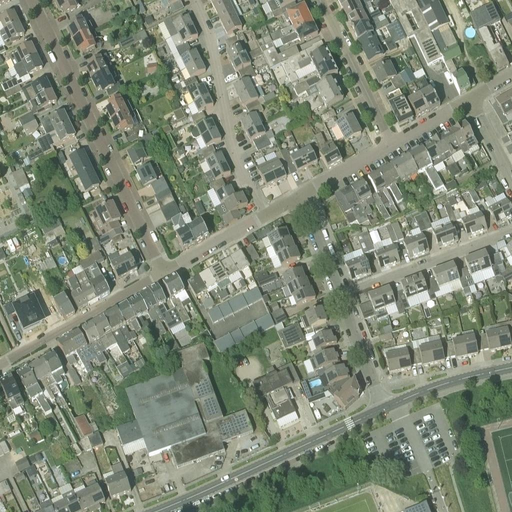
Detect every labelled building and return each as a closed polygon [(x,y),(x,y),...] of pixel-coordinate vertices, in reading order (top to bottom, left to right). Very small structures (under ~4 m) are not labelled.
[(65,15),(77,9),(74,2),(78,0),(77,0),(58,0),(54,2),(59,12),(63,10),(65,15)] [(217,16),(231,9),(227,0),(223,0),(212,5),(217,16)] [(297,9),(295,3),(293,0),(276,0),(268,4),(274,18),(275,19),(283,16),(287,14),(297,9)] [(337,0),(342,10),(363,0),(337,0)] [(363,0),(342,10),(348,21),(368,11),(366,5),(375,1),(374,0),(363,0)] [(428,66),(442,60),(440,54),(430,34),(421,13),(414,0),(390,0),(389,1),(399,22),(407,39),(408,40),(414,37),(428,66)] [(439,4),(421,13),(430,34),(437,31),(447,26),(449,25),(439,4)] [(297,9),(287,14),(283,16),(286,22),(290,23),(292,27),(258,43),(261,49),(272,44),(281,40),(313,26),(304,6),(297,9)] [(497,74),(509,68),(490,28),(500,23),(492,7),(469,17),(492,65),(497,74)] [(222,26),(237,19),(231,9),(217,16),(222,26)] [(348,21),(353,31),(377,19),(381,17),(379,11),(370,15),(368,11),(348,21)] [(0,24),(4,32),(19,25),(14,14),(8,17),(7,15),(0,17),(0,24)] [(171,39),(193,29),(188,18),(184,20),(182,15),(164,23),(164,24),(171,39)] [(154,23),(151,17),(144,20),(147,26),(154,23)] [(237,19),(222,26),(227,37),(242,30),(237,19)] [(358,42),(374,35),(373,34),(386,28),(389,26),(387,21),(380,24),(377,19),(353,31),(358,42)] [(69,32),(73,42),(94,32),(90,24),(85,26),(82,20),(70,26),(73,30),(69,32)] [(399,42),(407,39),(399,22),(389,26),(386,28),(388,34),(394,31),(399,42)] [(4,32),(0,33),(0,36),(5,48),(19,41),(18,39),(24,36),(19,25),(4,32)] [(313,26),(281,40),(284,47),(299,40),(301,44),(318,35),(313,26)] [(179,55),(190,49),(187,44),(198,38),(193,29),(171,39),(179,55)] [(394,31),(388,34),(394,45),(395,45),(399,42),(394,31)] [(84,54),(96,49),(93,42),(97,40),(94,32),(73,42),(78,52),(82,50),(84,54)] [(148,38),(145,32),(119,45),(122,51),(148,38)] [(230,52),(226,53),(231,64),(246,56),(242,46),(247,44),(243,34),(225,43),(230,52)] [(363,53),(378,45),(384,42),(382,38),(379,38),(376,40),(374,35),(358,42),(363,53)] [(316,72),(332,65),(326,52),(321,42),(314,46),(312,49),(299,55),(296,48),(278,57),(277,54),(272,44),(261,49),(260,50),(263,56),(264,56),(264,57),(268,65),(270,70),(282,65),(291,84),(298,81),(295,74),(313,65),(316,72)] [(369,64),(384,56),(378,45),(363,53),(369,64)] [(9,57),(11,61),(18,58),(22,65),(37,58),(31,46),(9,57)] [(456,46),(447,51),(440,54),(442,60),(460,96),(475,87),(468,71),(463,74),(462,73),(458,76),(451,61),(461,57),(456,46)] [(165,55),(162,49),(156,52),(159,58),(165,55)] [(186,70),(201,63),(196,53),(192,54),(190,49),(179,55),(186,70)] [(415,56),(412,49),(406,52),(409,58),(415,56)] [(238,73),(241,78),(254,72),(249,62),(263,56),(260,50),(246,56),(231,64),(236,74),(238,73)] [(88,72),(92,81),(113,71),(107,57),(90,65),(92,70),(88,72)] [(19,86),(22,85),(20,80),(42,70),(37,58),(22,65),(14,68),(18,76),(15,80),(1,86),(4,93),(19,86)] [(412,84),(416,82),(410,70),(397,77),(388,61),(376,66),(378,71),(373,73),(379,86),(390,81),(397,93),(397,94),(399,92),(399,91),(406,88),(407,88),(408,88),(407,87),(412,84)] [(184,83),(184,84),(186,89),(197,84),(194,78),(205,73),(201,63),(186,70),(191,80),(184,83)] [(310,91),(310,90),(328,80),(337,75),(332,65),(316,72),(314,73),(316,78),(294,89),(298,97),(310,91)] [(109,98),(122,92),(119,86),(115,88),(112,82),(117,80),(113,72),(114,72),(113,71),(92,81),(97,91),(101,89),(103,94),(106,93),(109,98)] [(238,99),(254,91),(249,81),(256,77),(254,72),(241,78),(243,83),(233,88),(238,99)] [(419,81),(416,82),(412,84),(428,114),(440,107),(435,98),(425,81),(427,79),(426,76),(419,81)] [(308,107),(338,91),(332,81),(317,89),(319,94),(304,101),(308,107)] [(31,102),(37,100),(51,93),(46,82),(40,85),(39,82),(25,89),(31,102)] [(182,90),(179,84),(171,88),(174,94),(182,91),(182,90)] [(197,84),(186,89),(188,92),(194,105),(208,97),(203,87),(200,89),(197,84)] [(413,99),(407,102),(417,120),(428,114),(412,84),(407,87),(408,88),(407,88),(413,99)] [(22,92),(19,86),(4,93),(7,99),(22,92)] [(248,113),(261,107),(261,106),(266,104),(263,98),(258,101),(254,91),(238,99),(243,108),(245,107),(248,113)] [(325,106),(327,110),(343,101),(338,91),(308,107),(311,113),(325,106)] [(397,94),(397,93),(388,97),(391,104),(389,106),(399,127),(413,120),(399,92),(397,94)] [(38,114),(38,115),(52,108),(51,106),(56,103),(51,93),(37,100),(41,108),(36,110),(36,111),(32,113),(32,114),(33,116),(38,114)] [(194,124),(205,118),(202,113),(213,107),(208,97),(194,105),(199,114),(193,117),(191,118),(194,124)] [(503,127),(511,121),(511,106),(506,97),(496,103),(500,110),(495,113),(503,127)] [(107,112),(111,121),(132,111),(128,104),(123,106),(120,99),(109,105),(111,110),(107,112)] [(293,115),(299,111),(296,104),(289,108),(293,115)] [(246,133),(261,126),(256,115),(264,112),(261,107),(248,113),(251,118),(241,123),(246,133)] [(337,117),(334,110),(321,118),(324,124),(337,117)] [(123,134),(134,128),(131,122),(136,120),(132,111),(111,121),(116,131),(120,129),(123,134)] [(23,129),(36,122),(33,116),(32,114),(19,120),(23,129)] [(55,133),(69,126),(64,114),(41,125),(43,130),(52,126),(55,133)] [(201,139),(216,132),(211,122),(208,123),(205,118),(194,124),(196,128),(191,130),(190,133),(192,138),(196,139),(200,137),(201,139)] [(361,135),(352,118),(337,126),(346,143),(361,135)] [(36,122),(23,129),(17,132),(19,137),(39,128),(36,122)] [(465,146),(469,153),(477,148),(465,125),(460,128),(465,136),(462,138),(467,145),(465,146)] [(50,143),(52,148),(75,137),(69,126),(55,133),(58,139),(50,143)] [(255,147),(268,141),(261,126),(246,133),(250,143),(253,142),(255,147)] [(463,156),(469,153),(465,146),(467,145),(462,138),(465,136),(460,128),(450,134),(461,153),(463,156)] [(133,168),(152,159),(149,153),(151,152),(152,151),(152,149),(153,148),(152,147),(152,145),(151,144),(154,143),(156,141),(158,137),(157,135),(159,135),(157,132),(150,135),(140,141),(137,142),(141,149),(127,155),(133,168)] [(203,157),(215,152),(212,146),(221,142),(216,132),(201,139),(196,142),(203,157)] [(315,137),(318,145),(322,153),(319,155),(322,159),(328,171),(342,163),(337,154),(333,147),(334,147),(332,141),(326,144),(321,134),(315,137)] [(451,158),(461,153),(450,134),(440,139),(451,158)] [(137,142),(140,141),(137,135),(127,140),(130,146),(137,142)] [(442,164),(451,158),(440,139),(431,144),(442,164)] [(270,145),(268,141),(255,147),(258,153),(271,147),(270,145)] [(433,169),(442,164),(431,144),(422,150),(433,169)] [(300,153),(300,154),(307,169),(317,164),(316,162),(322,159),(319,155),(322,153),(318,145),(300,153)] [(295,170),(297,174),(307,169),(300,154),(300,153),(298,148),(288,153),(286,150),(280,153),(289,173),(295,170)] [(444,187),(433,169),(422,150),(408,157),(418,175),(419,175),(421,179),(427,175),(436,190),(429,194),(433,200),(447,193),(444,187)] [(31,165),(46,159),(42,151),(27,157),(28,159),(31,165)] [(210,172),(225,165),(221,155),(217,157),(215,152),(203,157),(210,172)] [(266,164),(276,184),(286,179),(285,175),(289,173),(280,153),(275,155),(277,159),(266,164)] [(77,177),(91,170),(83,154),(69,160),(77,177)] [(401,185),(418,175),(408,157),(386,170),(396,186),(400,183),(401,185)] [(189,164),(186,159),(180,162),(183,167),(189,164)] [(266,189),(276,184),(266,164),(257,168),(260,173),(259,174),(266,189)] [(449,172),(453,179),(461,174),(455,164),(446,169),(448,172),(449,172)] [(214,190),(224,185),(222,180),(231,175),(225,165),(210,172),(211,173),(207,175),(214,190)] [(157,196),(169,191),(163,180),(157,182),(151,168),(137,174),(144,189),(151,185),(157,196)] [(77,177),(86,194),(99,187),(91,170),(77,177)] [(395,187),(396,186),(386,170),(377,175),(386,191),(390,189),(398,204),(403,201),(395,187)] [(383,193),(386,191),(377,175),(368,181),(385,210),(392,206),(390,203),(389,203),(383,193)] [(385,222),(390,219),(385,210),(368,181),(360,185),(359,185),(357,186),(357,187),(351,191),(366,217),(372,214),(369,207),(375,204),(385,222)] [(444,187),(447,193),(457,188),(454,182),(444,187)] [(485,182),(474,188),(476,193),(487,186),(485,182)] [(224,204),(236,199),(231,188),(227,190),(224,185),(214,190),(215,192),(209,195),(216,208),(224,204)] [(468,191),(475,204),(480,201),(473,188),(468,191)] [(27,201),(34,198),(30,189),(23,193),(27,201)] [(154,198),(157,204),(172,197),(169,191),(157,196),(154,198)] [(357,222),(360,227),(368,222),(366,217),(351,191),(335,200),(349,226),(357,222)] [(229,215),(223,218),(227,226),(238,221),(234,213),(247,207),(242,196),(236,199),(224,204),(229,215)] [(160,210),(175,203),(172,197),(157,204),(160,210)] [(457,205),(454,197),(448,199),(451,208),(457,205)] [(497,205),(506,221),(511,219),(511,218),(511,210),(506,200),(497,205)] [(160,210),(163,217),(178,210),(175,203),(160,210)] [(451,223),(456,222),(453,213),(452,213),(449,204),(443,206),(450,224),(451,223)] [(103,238),(120,230),(116,223),(120,221),(112,205),(95,213),(100,223),(96,224),(103,238)] [(501,224),(506,221),(497,205),(488,210),(497,226),(501,224)] [(181,217),(195,246),(209,238),(208,237),(205,230),(201,222),(199,223),(198,221),(191,224),(184,207),(178,210),(181,217)] [(178,210),(163,217),(167,224),(171,222),(181,217),(178,210)] [(423,221),(427,231),(432,229),(426,212),(421,214),(423,221)] [(471,217),(478,235),(483,233),(487,231),(480,213),(471,217)] [(181,217),(171,222),(174,228),(178,226),(181,231),(182,230),(183,233),(176,236),(184,252),(195,246),(181,217)] [(472,237),(478,235),(471,217),(461,220),(468,238),(472,237)] [(62,227),(58,220),(42,229),(45,236),(62,227)] [(372,222),(370,224),(372,228),(379,224),(376,220),(372,222)] [(392,225),(398,242),(404,240),(398,223),(392,225)] [(441,228),(448,246),(454,244),(458,242),(451,224),(441,228)] [(392,244),(398,242),(392,225),(386,227),(392,244)] [(205,230),(208,237),(213,234),(210,228),(205,230)] [(443,248),(448,246),(441,228),(432,231),(439,249),(443,248)] [(53,233),(55,236),(56,239),(55,239),(56,240),(61,238),(57,230),(53,232),(53,233)] [(98,240),(101,245),(122,235),(120,230),(103,238),(98,240)] [(271,248),(291,240),(290,241),(286,231),(267,238),(271,248)] [(362,234),(369,253),(374,251),(368,232),(362,234)] [(42,238),(45,242),(55,236),(53,233),(42,238)] [(22,242),(32,265),(50,257),(40,234),(22,242)] [(345,241),(342,234),(337,236),(339,243),(345,241)] [(363,255),(369,253),(362,234),(357,236),(363,255)] [(251,235),(247,238),(250,244),(255,241),(251,235)] [(412,238),(419,257),(425,255),(425,254),(429,253),(422,235),(412,238)] [(55,236),(45,242),(46,244),(47,244),(47,245),(56,240),(55,239),(56,239),(55,236)] [(113,239),(112,240),(114,246),(123,242),(120,236),(113,239)] [(414,259),(419,257),(412,238),(403,242),(409,260),(414,258),(414,259)] [(276,258),(295,250),(291,240),(271,248),(271,249),(272,248),(276,258)] [(383,249),(390,268),(396,266),(396,265),(400,264),(393,245),(383,249)] [(253,262),(259,259),(252,247),(247,250),(253,262)] [(385,270),(390,268),(383,249),(374,253),(380,271),(385,269),(385,270)] [(248,265),(253,262),(247,250),(242,253),(248,265)] [(276,258),(277,258),(281,268),(300,260),(296,250),(295,250),(276,258)] [(81,268),(83,273),(90,287),(97,302),(110,295),(96,267),(104,263),(99,251),(90,255),(91,257),(79,263),(82,268),(81,268)] [(120,261),(128,276),(137,271),(135,267),(141,264),(136,253),(120,261)] [(250,268),(248,265),(241,253),(230,260),(239,274),(243,281),(246,287),(250,285),(247,280),(252,277),(248,269),(250,268)] [(500,274),(497,268),(493,257),(487,259),(485,253),(474,257),(481,275),(482,274),(485,282),(495,278),(497,284),(498,284),(502,295),(507,293),(504,285),(502,280),(500,274)] [(497,268),(503,266),(499,255),(493,257),(497,268)] [(354,261),(361,279),(367,277),(367,276),(371,274),(365,257),(354,261)] [(471,278),(481,275),(474,257),(464,261),(467,269),(461,271),(468,289),(474,286),(471,278)] [(52,259),(47,261),(42,264),(37,266),(42,275),(47,273),(52,270),(57,268),(52,259)] [(228,280),(239,274),(230,260),(220,266),(228,280)] [(118,281),(128,276),(120,261),(111,265),(118,281)] [(356,280),(361,279),(354,261),(345,264),(351,282),(356,280)] [(468,289),(461,271),(456,273),(453,265),(443,269),(449,287),(460,283),(463,290),(468,289)] [(228,280),(220,266),(209,272),(218,287),(218,286),(221,291),(231,286),(228,280)] [(511,267),(500,274),(502,280),(511,274),(511,267)] [(440,292),(439,290),(449,287),(443,269),(432,273),(435,279),(429,281),(434,295),(440,292)] [(286,288),(305,281),(301,271),(282,278),(286,288)] [(207,292),(218,287),(209,272),(199,278),(207,292)] [(256,283),(268,278),(266,272),(253,277),(256,283)] [(74,278),(88,307),(97,302),(90,287),(83,273),(75,278),(74,278)] [(511,274),(502,280),(504,285),(511,280),(511,274)] [(276,275),(268,278),(256,283),(258,289),(278,281),(276,275)] [(428,294),(431,302),(436,300),(434,295),(429,281),(424,283),(421,277),(411,281),(417,298),(428,294)] [(79,312),(88,307),(74,278),(71,279),(68,281),(75,295),(70,298),(79,312)] [(184,309),(191,305),(176,278),(163,286),(175,309),(183,325),(190,321),(184,309)] [(196,299),(207,292),(199,278),(188,284),(196,299)] [(291,298),(310,290),(306,280),(305,281),(286,288),(288,288),(291,298)] [(410,309),(407,302),(417,298),(411,281),(400,285),(403,291),(397,293),(403,311),(404,311),(410,309)] [(15,308),(25,330),(43,321),(36,306),(44,303),(37,287),(28,291),(32,300),(15,308)] [(163,305),(167,304),(158,288),(149,293),(157,309),(170,332),(183,325),(175,309),(168,313),(163,305)] [(252,291),(258,302),(262,300),(257,289),(252,291)] [(400,316),(405,314),(404,311),(403,311),(397,293),(391,295),(389,289),(378,293),(385,310),(396,306),(400,316)] [(292,297),(296,307),(315,300),(311,290),(310,290),(291,298),(292,297)] [(253,305),(258,302),(252,291),(247,294),(253,305)] [(151,312),(157,309),(149,293),(140,299),(148,315),(160,337),(166,333),(155,312),(152,314),(151,312)] [(375,314),(385,310),(378,293),(368,297),(370,303),(359,307),(364,321),(376,316),(375,314)] [(248,307),(253,305),(247,294),(242,296),(248,307)] [(64,296),(54,301),(59,312),(64,321),(75,315),(64,296)] [(243,310),(248,307),(242,296),(237,298),(243,310)] [(238,312),(243,310),(237,298),(232,301),(238,312)] [(141,318),(148,315),(140,299),(127,306),(136,322),(142,333),(150,328),(147,322),(144,323),(141,318)] [(206,310),(215,306),(211,299),(203,304),(206,310)] [(233,315),(238,312),(232,301),(228,303),(233,315)] [(228,317),(233,315),(228,303),(223,306),(228,317)] [(279,310),(276,303),(270,306),(273,313),(279,310)] [(140,334),(142,333),(136,322),(127,306),(117,312),(125,327),(131,324),(136,334),(139,332),(140,334)] [(223,319),(228,317),(223,306),(218,308),(223,319)] [(219,322),(223,319),(218,308),(213,311),(219,322)] [(269,316),(272,321),(285,315),(282,309),(269,316)] [(301,318),(306,331),(326,323),(321,310),(301,318)] [(214,324),(219,322),(213,311),(208,313),(214,324)] [(125,327),(117,312),(103,320),(111,335),(117,347),(119,349),(122,354),(130,350),(136,346),(125,327)] [(272,321),(275,327),(288,321),(285,315),(272,321)] [(275,327),(272,321),(269,316),(264,318),(270,330),(275,327)] [(265,332),(270,330),(264,318),(259,321),(265,332)] [(108,355),(119,349),(117,347),(111,335),(103,320),(91,327),(100,341),(106,352),(108,355)] [(260,335),(265,332),(259,321),(254,323),(260,335)] [(255,337),(260,335),(254,323),(249,326),(255,337)] [(511,346),(511,345),(511,326),(511,323),(496,326),(497,332),(496,333),(500,351),(511,348),(511,346)] [(250,340),(255,337),(249,326),(244,328),(250,340)] [(278,333),(284,352),(305,344),(298,326),(278,333)] [(107,363),(103,354),(106,352),(100,341),(91,327),(81,332),(96,359),(96,358),(100,366),(107,363)] [(245,342),(250,340),(244,328),(239,331),(245,342)] [(212,339),(207,331),(199,335),(199,336),(192,340),(194,346),(212,339)] [(240,345),(245,342),(239,331),(234,333),(240,345)] [(89,363),(96,359),(81,332),(68,340),(76,355),(77,354),(88,375),(93,371),(89,363)] [(235,347),(240,345),(234,333),(229,336),(235,347)] [(490,353),(500,351),(496,333),(486,335),(484,336),(480,336),(479,337),(483,352),(489,350),(490,353)] [(316,352),(314,353),(316,359),(329,353),(327,348),(337,345),(335,340),(333,341),(330,334),(312,341),(316,352)] [(381,345),(393,340),(391,334),(378,338),(381,345)] [(230,349),(235,347),(229,336),(224,338),(230,349)] [(477,353),(483,352),(479,337),(474,338),(474,337),(463,340),(467,358),(478,356),(477,353)] [(225,352),(230,349),(224,338),(219,341),(225,352)] [(72,357),(76,355),(68,340),(58,345),(70,368),(77,364),(72,357)] [(422,365),(423,368),(433,365),(429,347),(430,347),(428,340),(412,343),(412,345),(411,345),(416,366),(422,365)] [(456,360),(467,358),(463,340),(453,342),(446,344),(449,359),(456,358),(456,360)] [(220,354),(225,352),(219,341),(214,343),(220,354)] [(175,342),(167,347),(170,352),(178,348),(175,342)] [(430,347),(429,347),(433,365),(445,363),(444,360),(449,359),(446,344),(441,345),(441,344),(430,347)] [(126,391),(136,420),(143,441),(149,458),(170,450),(177,469),(208,458),(208,459),(225,453),(222,445),(253,434),(253,433),(246,412),(223,420),(203,363),(209,360),(204,345),(178,354),(184,370),(126,391)] [(411,367),(416,366),(411,345),(396,348),(397,355),(396,355),(400,373),(411,370),(411,367)] [(149,366),(154,377),(162,374),(159,367),(174,361),(171,352),(149,366)] [(324,369),(326,374),(340,369),(337,361),(338,360),(337,356),(335,356),(333,352),(329,353),(316,359),(314,359),(319,371),(324,369)] [(389,375),(400,373),(396,355),(385,357),(389,375)] [(48,360),(43,362),(57,386),(57,387),(63,384),(61,379),(65,377),(59,365),(54,356),(52,357),(50,356),(48,358),(48,360)] [(35,367),(51,397),(59,393),(55,387),(57,386),(43,362),(35,367)] [(123,380),(133,374),(130,368),(127,363),(116,369),(123,380)] [(130,368),(133,374),(139,370),(136,364),(130,368)] [(300,383),(296,374),(291,365),(275,373),(276,376),(253,387),(259,402),(265,399),(276,423),(277,423),(280,429),(298,421),(295,414),(284,391),(300,383)] [(27,371),(45,403),(51,400),(52,402),(54,401),(51,397),(35,367),(27,371)] [(332,385),(333,390),(343,385),(345,390),(348,386),(346,380),(348,379),(347,377),(349,376),(347,371),(345,372),(343,367),(340,369),(326,374),(324,374),(329,386),(332,385)] [(46,416),(50,413),(45,403),(27,371),(25,373),(17,377),(32,403),(36,401),(46,416)] [(69,374),(76,388),(79,386),(81,385),(74,371),(69,374)] [(17,409),(25,405),(12,380),(0,385),(0,386),(9,404),(12,411),(17,409)] [(335,398),(334,399),(345,412),(359,399),(360,395),(354,382),(354,381),(345,390),(343,385),(333,390),(335,398)] [(331,397),(332,397),(328,393),(318,396),(320,401),(330,398),(331,397)] [(84,416),(74,421),(84,440),(88,439),(94,436),(94,435),(84,416)] [(123,449),(143,441),(136,420),(116,428),(123,449)] [(42,441),(37,432),(29,436),(33,445),(42,441)] [(89,444),(101,440),(99,434),(94,436),(88,439),(89,444)] [(85,453),(92,450),(89,444),(88,439),(84,440),(82,442),(85,453)] [(89,444),(92,450),(103,446),(101,440),(89,444)] [(0,446),(4,456),(10,453),(4,442),(0,444),(0,446)] [(76,458),(82,454),(76,445),(71,447),(76,458)] [(113,473),(121,496),(131,493),(121,465),(111,468),(113,473)] [(37,475),(34,468),(26,472),(30,479),(37,475)] [(111,500),(121,496),(113,473),(103,477),(111,500)] [(18,483),(26,480),(23,475),(15,478),(18,483)] [(0,484),(5,495),(11,492),(6,482),(0,484)] [(86,492),(95,511),(101,509),(99,506),(105,503),(98,487),(86,492)] [(89,511),(94,511),(95,511),(86,492),(75,498),(81,511),(85,511),(89,511)] [(81,511),(75,498),(64,503),(68,511),(81,511)] [(68,511),(64,503),(53,508),(55,511),(68,511)]
